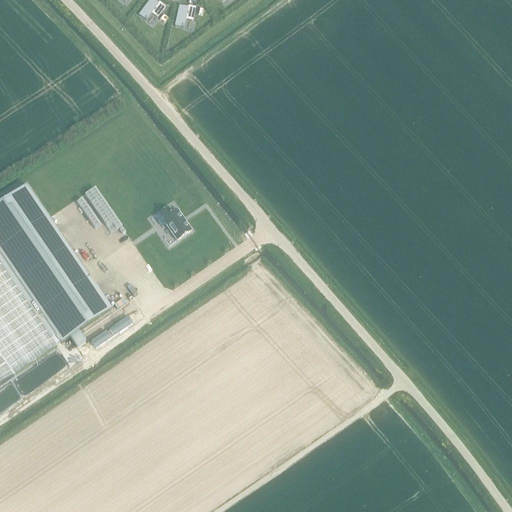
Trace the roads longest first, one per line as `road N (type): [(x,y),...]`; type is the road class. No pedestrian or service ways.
road 1 (unclassified): [(507,511),(450,434),(65,0)]
road 2 (track): [(216,511),(404,381)]
